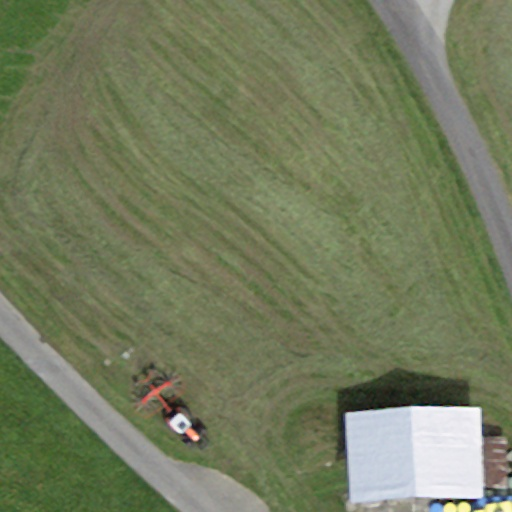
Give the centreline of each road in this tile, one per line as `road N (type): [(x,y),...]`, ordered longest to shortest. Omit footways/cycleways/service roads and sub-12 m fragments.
road 1 (unclassified): [(0,305),(232,511)]
road 2 (unclassified): [(511,265),(451,116),(388,0)]
